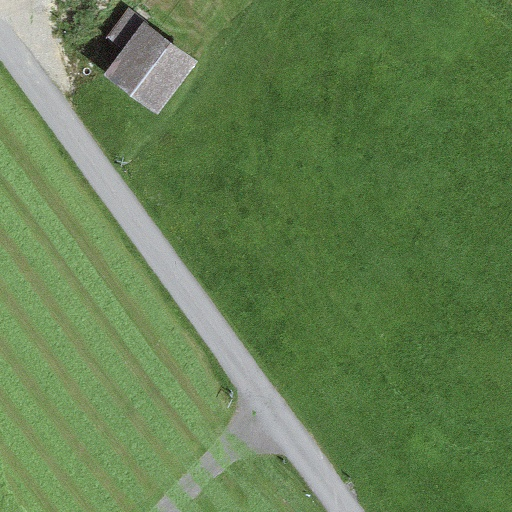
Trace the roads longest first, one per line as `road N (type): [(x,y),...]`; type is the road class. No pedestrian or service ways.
road 1 (unclassified): [(347,511),(0,37)]
road 2 (track): [(165,511),(268,402)]
